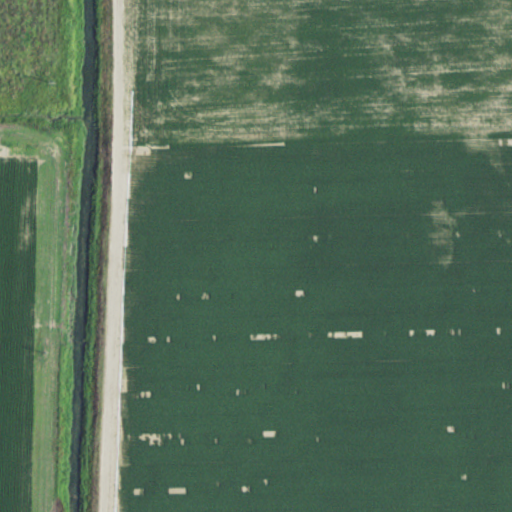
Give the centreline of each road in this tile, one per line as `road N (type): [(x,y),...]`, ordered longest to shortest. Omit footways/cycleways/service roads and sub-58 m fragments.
road 1 (track): [(115,0),(104,511)]
road 2 (track): [(49,511),(58,148),(0,129)]
